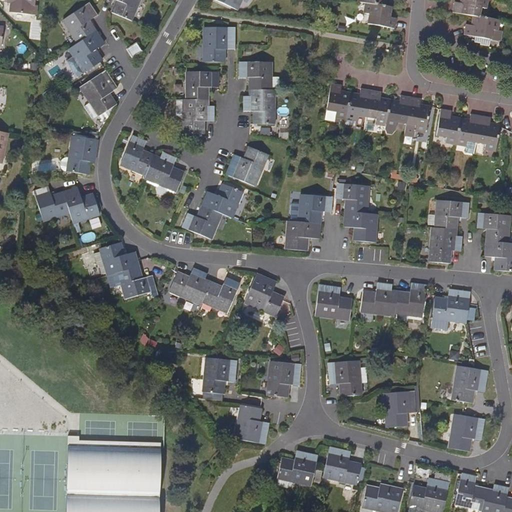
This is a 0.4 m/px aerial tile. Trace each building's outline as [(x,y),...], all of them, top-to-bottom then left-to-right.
[(7,0),(8,3),(11,3),(10,12),(30,15),(31,5),(34,6),(34,0),(7,0)] [(114,0),(116,1),(111,12),(130,20),(138,0),(114,0)] [(212,0),(236,10),(240,0),(212,0)] [(452,12),(472,17),(477,18),(480,8),(484,9),(486,0),(459,0),(458,3),(454,3),(453,11),(452,12)] [(63,19),(78,43),(95,31),(88,21),(97,15),(89,2),(63,19)] [(368,23),(394,28),(395,19),(391,18),(392,8),(386,7),(367,3),(365,13),(370,14),(368,23)] [(498,22),(477,18),(472,17),(470,26),(465,25),(463,34),(489,40),(491,30),(496,31),(498,22)] [(204,28),(204,62),(223,62),(223,50),(234,50),(234,28),(204,28)] [(103,44),(95,31),(78,43),(69,49),(74,56),(66,61),(76,77),(84,72),(101,61),(94,50),(103,44)] [(136,44),(129,48),(127,49),(133,57),(141,51),(136,44)] [(249,78),(249,91),(269,92),(270,64),(239,63),(239,78),(249,78)] [(105,71),(80,87),(92,106),(87,110),(94,119),(115,105),(108,95),(116,88),(105,71)] [(186,72),(186,100),(207,100),(207,87),(217,87),(217,72),(186,72)] [(336,118),(346,119),(351,93),(341,91),(342,86),(330,85),(326,111),(337,113),(336,118)] [(360,94),(351,93),(346,119),(345,126),(355,128),(357,116),(367,118),(371,92),(361,90),(360,94)] [(272,126),(272,92),(269,92),(249,91),(249,97),(242,97),(242,112),(252,112),(252,125),(272,126)] [(381,93),(371,92),(367,118),(377,120),(376,125),(386,126),(391,101),(381,99),(381,93)] [(400,102),(391,101),(386,126),(396,128),(396,123),(407,125),(411,98),(401,97),(400,102)] [(420,100),(411,98),(407,125),(415,126),(414,131),(424,133),(428,106),(419,105),(420,100)] [(207,106),(207,100),(186,100),(176,99),(176,114),(179,117),(184,117),(184,133),(204,134),(204,121),(215,121),(215,106),(207,106)] [(446,142),(457,144),(461,118),(450,116),(451,112),(440,110),(436,136),(446,138),(446,142)] [(475,154),(476,142),(481,117),(472,115),(471,120),(461,118),(457,144),(466,146),(465,153),(475,154)] [(491,119),(481,117),(476,142),(487,145),(486,149),(495,150),(499,125),(490,123),(491,119)] [(90,162),(94,163),(95,153),(95,141),(96,134),(71,131),(67,173),(88,176),(90,162)] [(0,163),(2,164),(8,134),(0,132),(0,163)] [(120,165),(146,175),(154,156),(141,151),(145,141),(132,136),(120,165)] [(233,153),(226,173),(254,184),(266,152),(248,145),(243,156),(233,153)] [(159,158),(154,156),(146,175),(145,178),(146,179),(145,182),(156,186),(155,188),(158,194),(162,195),(167,194),(168,191),(173,193),(174,190),(176,191),(183,172),(172,168),(176,158),(162,152),(159,158)] [(346,199),(345,212),(366,214),(369,187),(338,184),(336,199),(346,199)] [(218,197),(208,193),(203,207),(221,214),(231,218),(241,193),(222,185),(218,197)] [(43,222),(69,213),(63,194),(50,198),(47,187),(33,192),(43,222)] [(76,189),(63,194),(69,213),(73,224),(99,215),(93,196),(80,200),(76,189)] [(298,220),(298,224),(319,225),(320,213),(330,214),(331,199),(301,196),(300,206),(292,205),(291,219),(298,220)] [(435,201),(433,229),(454,230),(455,217),(465,218),(466,203),(435,201)] [(211,240),(221,214),(203,207),(198,218),(188,214),(183,228),(211,240)] [(373,243),(375,215),(366,214),(345,212),(343,227),(354,229),(353,241),(373,243)] [(487,230),(486,242),(506,244),(508,216),(477,213),(476,228),(487,230)] [(317,241),(319,225),(298,224),(288,223),(285,250),(305,252),(307,239),(312,240),(317,241)] [(453,236),(454,230),(433,229),(430,228),(428,263),(448,264),(449,252),(460,253),(461,237),(453,236)] [(511,272),(511,244),(506,244),(486,242),(485,257),(496,259),(494,271),(511,272)] [(100,248),(107,275),(117,272),(137,267),(133,253),(123,256),(120,243),(100,248)] [(117,272),(107,275),(110,287),(120,285),(124,299),(147,293),(149,299),(156,297),(151,277),(141,279),(137,267),(117,272)] [(170,292),(200,305),(201,303),(209,284),(204,281),(207,275),(193,269),(189,279),(177,274),(170,292)] [(255,275),(243,303),(275,317),(282,299),(271,294),(275,284),(255,275)] [(221,289),(209,284),(201,303),(227,314),(240,285),(226,279),(221,289)] [(360,312),(394,317),(394,314),(397,293),(391,292),(392,285),(376,283),(375,294),(363,292),(360,312)] [(409,295),(397,293),(394,314),(422,318),(426,287),(411,284),(409,295)] [(318,286),(314,315),(348,320),(350,301),(338,300),(339,289),(318,286)] [(434,299),(430,328),(446,331),(448,321),(466,323),(469,293),(448,291),(447,301),(434,299)] [(205,360),(202,394),(221,396),(222,383),(234,383),(235,362),(205,360)] [(358,362),(328,364),(329,385),(339,384),(340,397),(360,396),(358,362)] [(269,363),(267,397),(286,399),(287,386),(298,387),(299,365),(269,363)] [(487,371),(457,366),(451,400),(471,404),(473,391),(483,393),(487,371)] [(413,391),(384,393),(386,427),(406,426),(405,413),(415,412),(413,391)] [(234,440),(264,445),(268,424),(258,422),(260,410),(240,406),(234,440)] [(454,415),(449,449),(468,452),(470,440),(480,442),(484,420),(454,415)] [(68,446),(66,511),(160,511),(161,448),(68,446)] [(350,453),(329,448),(323,478),(357,485),(361,465),(348,463),(350,453)] [(281,460),(277,479),(279,479),(277,484),(279,487),(288,489),(293,486),(294,482),(311,486),(317,457),(296,452),(294,463),(281,460)] [(455,505),(481,510),(485,490),(473,488),(475,477),(461,474),(455,505)] [(412,487),(409,506),(437,511),(443,511),(449,485),(428,479),(425,490),(412,487)] [(491,492),(485,490),(481,510),(480,511),(511,511),(511,499),(506,498),(508,488),(493,484),(491,492)] [(367,488),(363,507),(386,511),(397,511),(402,491),(380,486),(380,490),(367,488)]
